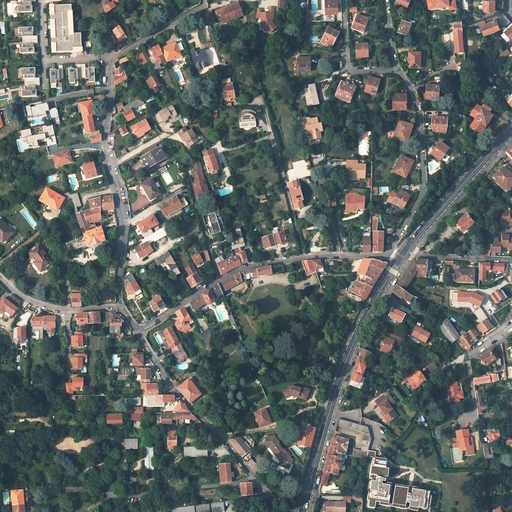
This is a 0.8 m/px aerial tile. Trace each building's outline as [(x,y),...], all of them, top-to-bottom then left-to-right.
[(27,0),(20,0),(20,2),(18,2),(18,6),(17,6),(17,13),(32,12),(32,5),(28,5),(27,0)] [(284,8),(285,0),(277,0),(277,8),(284,8)] [(336,0),(327,0),(327,4),(325,4),(326,14),(337,13),(336,0)] [(410,0),(397,0),(395,5),(406,10),(410,0)] [(431,0),(428,0),(429,8),(439,7),(439,8),(449,7),(449,12),(456,11),(455,3),(449,4),(448,0),(431,0)] [(493,11),(494,0),(492,0),(482,0),(482,11),(493,11)] [(113,1),(110,3),(104,7),(106,14),(116,6),(113,1)] [(242,16),(237,3),(226,8),(227,9),(223,11),(223,9),(215,12),(217,18),(219,17),(221,21),(226,19),(227,22),(242,16)] [(72,5),(50,6),(52,54),(83,53),(82,35),(73,35),(72,5)] [(272,12),(261,12),(256,11),(255,23),(260,23),(260,26),(265,27),(269,31),(275,27),(270,22),(269,22),(269,20),(271,20),(271,18),(272,18),(272,12)] [(504,14),(497,17),(505,27),(511,22),(510,20),(505,16),(504,14)] [(364,31),(369,19),(358,15),(353,28),(364,31)] [(484,35),(499,29),(495,20),(486,23),(484,20),(475,24),(477,27),(480,26),(484,35)] [(405,36),(407,37),(411,24),(402,21),(398,32),(405,35),(405,36)] [(126,38),(114,22),(113,23),(108,26),(113,33),(113,45),(126,38)] [(453,24),(455,48),(464,47),(461,23),(453,24)] [(511,23),(503,31),(504,32),(501,35),(507,42),(510,39),(511,40),(511,23)] [(22,36),(22,39),(30,39),(30,32),(33,32),(33,26),(18,27),(19,32),(19,36),(22,36)] [(208,41),(213,40),(210,26),(205,27),(207,34),(208,41)] [(322,42),(332,47),(339,33),(329,28),(322,42)] [(30,39),(22,39),(22,43),(20,43),(20,47),(19,47),(20,53),(34,52),(34,46),(30,46),(30,39)] [(162,51),(167,61),(181,54),(176,43),(171,46),(169,43),(162,47),(163,50),(162,51)] [(357,44),(357,57),(368,57),(369,44),(357,44)] [(158,46),(150,49),(155,59),(162,55),(158,46)] [(509,52),(506,49),(500,54),(503,58),(509,52)] [(196,53),(193,54),(197,66),(202,65),(202,66),(209,64),(204,50),(196,53)] [(138,66),(150,61),(145,51),(134,56),(138,66)] [(420,52),(411,52),(411,59),(409,59),(409,67),(420,68),(420,52)] [(298,71),(310,71),(310,57),(298,57),(298,71)] [(80,71),(80,79),(84,79),(84,82),(88,82),(95,82),(94,67),(87,68),(87,71),(80,71)] [(123,67),(116,69),(115,77),(114,78),(115,85),(127,78),(125,73),(124,70),(123,67)] [(24,79),(25,83),(32,82),(32,75),(35,75),(35,68),(21,69),(21,76),(22,76),(22,79),(24,79)] [(76,80),(80,79),(80,71),(73,72),(73,68),(66,69),(66,83),(73,83),(73,82),(77,82),(76,80)] [(56,81),(60,81),(59,73),(52,73),(52,70),(46,70),(47,85),(53,84),(53,83),(56,83),(56,81)] [(158,76),(146,82),(153,93),(155,96),(161,92),(158,87),(162,85),(158,76)] [(377,95),(381,79),(369,77),(367,86),(369,87),(367,93),(372,94),(372,93),(377,95)] [(32,82),(25,83),(25,87),(22,87),(22,90),(22,97),(36,96),(36,89),(33,89),(32,82)] [(355,88),(341,83),(337,94),(342,96),(341,98),(350,101),(355,88)] [(235,99),(232,84),(222,86),(224,101),(235,99)] [(428,99),(438,100),(440,87),(427,86),(426,94),(428,94),(428,99)] [(318,103),(316,89),(310,91),(310,88),(305,89),(306,96),(305,96),(308,105),(318,103)] [(152,94),(146,97),(149,102),(155,99),(152,94)] [(396,94),(396,104),(393,104),(393,110),(406,110),(406,95),(396,94)] [(146,103),(142,97),(124,107),(126,111),(134,107),(136,112),(133,114),(135,118),(140,115),(136,108),(146,103)] [(50,109),(49,102),(36,105),(36,106),(32,107),(31,105),(26,106),(29,118),(48,114),(47,111),(50,111),(52,118),(56,117),(57,123),(61,122),(58,107),(50,109)] [(83,117),(92,115),(96,115),(93,102),(87,103),(87,102),(81,103),(83,117)] [(155,115),(159,122),(162,121),(169,118),(168,116),(171,115),(172,116),(173,116),(176,115),(176,114),(172,106),(167,109),(166,108),(155,115)] [(480,109),(476,106),(470,114),(472,115),(471,116),(475,119),(471,126),(472,127),(471,128),(479,133),(480,132),(481,133),(484,129),(483,128),(484,126),(485,127),(492,116),(488,114),(490,111),(482,106),(480,109)] [(126,111),(123,113),(127,121),(135,118),(133,114),(136,112),(134,107),(126,111)] [(244,112),(242,113),(244,117),(242,118),(241,119),(241,120),(240,123),(240,129),(256,128),(256,123),(255,122),(254,120),(253,119),(256,114),(252,111),(244,112)] [(83,117),(86,133),(95,131),(92,115),(83,117)] [(447,118),(432,117),(432,121),(434,121),(433,127),(431,127),(431,130),(445,132),(447,118)] [(322,131),(320,124),(317,124),(316,118),(309,120),(308,118),(297,118),(301,132),(306,131),(307,135),(311,134),(312,140),(321,138),(319,132),(322,131)] [(146,120),(131,128),(135,136),(141,133),(142,134),(151,129),(146,120)] [(407,142),(412,125),(400,121),(394,138),(407,142)] [(54,124),(42,126),(44,134),(33,136),(31,129),(21,131),(22,139),(27,138),(28,145),(33,144),(34,148),(39,147),(38,141),(47,140),(47,139),(56,137),(54,124)] [(125,126),(119,129),(122,134),(128,131),(125,126)] [(183,135),(186,140),(189,146),(199,140),(192,129),(188,131),(186,127),(179,131),(181,136),(183,135)] [(102,140),(102,134),(91,136),(92,143),(102,140)] [(440,142),(431,154),(440,160),(449,148),(440,142)] [(156,144),(144,151),(146,156),(159,149),(156,144)] [(165,159),(159,148),(159,149),(146,156),(142,158),(148,168),(165,159)] [(68,151),(53,155),(56,166),(70,162),(69,157),(70,156),(68,151)] [(213,151),(208,152),(202,154),(208,175),(219,171),(213,151)] [(401,155),(393,171),(405,177),(413,161),(401,155)] [(195,188),(197,197),(206,195),(205,190),(204,186),(207,186),(206,181),(205,181),(202,171),(203,171),(199,159),(194,162),(197,172),(194,173),(196,184),(197,184),(198,187),(195,188)] [(355,161),(346,160),(345,165),(347,166),(347,171),(347,176),(357,177),(357,178),(363,179),(363,166),(355,165),(355,161)] [(97,176),(94,164),(83,167),(85,171),(86,171),(88,179),(97,176)] [(511,173),(510,171),(508,173),(505,170),(501,167),(493,178),(496,180),(499,183),(498,184),(504,189),(509,182),(511,184),(511,173)] [(151,180),(141,185),(146,193),(147,193),(148,195),(147,195),(150,200),(160,195),(151,180)] [(289,188),(295,210),(303,208),(301,202),(302,202),(299,189),(298,189),(296,182),(286,185),(288,189),(289,188)] [(63,199),(46,189),(39,200),(50,207),(48,209),(60,214),(66,204),(62,201),(63,199)] [(399,189),(391,203),(402,208),(406,201),(405,200),(408,194),(399,189)] [(75,204),(79,203),(75,193),(69,195),(73,205),(75,204)] [(364,198),(359,197),(359,195),(347,194),(346,209),(350,209),(350,212),(355,212),(355,207),(357,207),(357,210),(364,210),(364,198)] [(114,208),(112,196),(112,195),(99,197),(96,198),(88,200),(88,201),(89,200),(91,209),(78,213),(77,213),(83,233),(90,231),(89,228),(87,223),(101,220),(100,213),(100,209),(108,209),(114,208)] [(163,206),(160,208),(165,217),(168,215),(169,216),(188,205),(184,197),(178,200),(176,197),(162,204),(163,206)] [(225,231),(219,212),(210,215),(212,220),(209,221),(214,236),(221,234),(221,233),(225,231)] [(510,223),(510,214),(511,212),(505,212),(504,215),(502,214),(498,226),(503,227),(504,223),(510,223)] [(148,217),(144,219),(150,229),(158,224),(153,215),(148,218),(148,217)] [(465,216),(455,225),(463,235),(467,232),(468,233),(472,230),(470,229),(474,226),(465,216)] [(376,252),(382,252),(383,231),(377,231),(377,221),(376,221),(376,218),(372,218),(372,235),(373,235),(372,252),(376,252)] [(141,222),(137,224),(142,234),(150,229),(144,219),(141,221),(141,222)] [(5,243),(14,235),(15,237),(19,235),(10,224),(7,227),(1,221),(0,221),(0,242),(4,245),(7,245),(5,243)] [(91,226),(89,228),(90,231),(83,233),(86,242),(66,248),(67,253),(106,241),(102,226),(95,227),(94,226),(92,226),(91,226)] [(238,249),(238,251),(241,251),(240,248),(245,247),(240,228),(235,230),(236,234),(238,233),(239,236),(237,236),(238,242),(229,245),(231,251),(238,249)] [(161,229),(151,235),(155,242),(165,236),(161,229)] [(272,235),(275,246),(286,243),(283,232),(280,233),(279,231),(277,230),(272,231),(273,235),(272,235)] [(272,235),(262,238),(265,249),(275,246),(272,235)] [(500,235),(500,243),(500,247),(507,248),(507,250),(511,250),(511,248),(511,239),(508,239),(508,235),(500,235)] [(489,244),(489,245),(489,252),(500,253),(500,247),(500,243),(497,242),(498,238),(494,237),(492,245),(489,244)] [(141,258),(153,251),(148,242),(136,249),(141,258)] [(38,244),(26,253),(35,264),(34,265),(37,269),(43,265),(45,267),(51,263),(38,244)] [(489,245),(479,245),(479,256),(489,256),(489,252),(489,245)] [(233,258),(238,257),(241,265),(247,263),(244,251),(232,254),(233,258)] [(176,265),(169,252),(155,260),(158,265),(167,261),(171,268),(176,265)] [(204,262),(199,253),(192,258),(196,266),(204,262)] [(241,266),(241,265),(238,257),(233,258),(231,259),(232,261),(225,264),(228,272),(232,270),(235,268),(241,266)] [(368,265),(370,259),(363,259),(359,268),(366,272),(368,265)] [(368,265),(382,270),(383,269),(385,265),(389,260),(388,259),(380,260),(380,261),(375,260),(370,259),(368,265)] [(312,261),(316,271),(324,268),(321,260),(312,261)] [(411,262),(409,266),(416,271),(420,271),(419,278),(425,278),(426,260),(413,260),(411,262)] [(224,261),(216,264),(221,276),(222,275),(228,272),(225,264),(224,261)] [(312,261),(302,262),(307,277),(317,273),(316,271),(312,261)] [(193,265),(185,269),(190,277),(187,279),(192,288),(202,282),(197,273),(193,265)] [(382,270),(368,265),(366,272),(378,278),(380,274),(382,270)] [(395,286),(402,291),(414,274),(419,278),(420,271),(416,271),(409,266),(403,274),(397,283),(395,286)] [(253,278),(272,274),(271,267),(250,270),(243,272),(245,280),(253,278)] [(474,270),(456,270),(455,282),(474,283),(474,270)] [(363,276),(366,278),(363,284),(371,288),(375,282),(378,278),(366,272),(363,276)] [(135,281),(136,280),(132,273),(126,276),(130,283),(125,286),(130,295),(134,293),(135,294),(136,293),(137,295),(141,292),(135,281)] [(224,297),(230,294),(228,289),(238,284),(238,282),(242,281),(240,274),(238,274),(224,281),(218,284),(222,293),(224,297)] [(365,299),(371,288),(363,284),(356,281),(355,281),(349,291),(365,299)] [(205,293),(191,302),(194,309),(206,300),(207,302),(210,304),(213,302),(214,299),(213,297),(222,293),(218,284),(217,285),(205,293)] [(393,290),(392,292),(404,300),(408,295),(402,291),(395,286),(393,290)] [(404,300),(392,292),(391,294),(403,302),(404,300)] [(224,297),(227,301),(228,304),(236,300),(233,293),(230,294),(224,297)] [(469,302),(480,307),(484,298),(473,293),(473,294),(459,293),(459,301),(469,302)] [(412,304),(416,298),(410,296),(408,295),(404,300),(412,304)] [(5,296),(0,302),(0,308),(2,310),(5,308),(8,305),(11,302),(5,296)] [(79,297),(73,297),(73,299),(72,299),(73,306),(82,306),(81,299),(79,299),(79,297)] [(155,299),(148,302),(153,312),(160,308),(163,313),(167,310),(161,300),(157,302),(155,299)] [(206,300),(194,309),(194,311),(207,302),(206,300)] [(11,302),(8,305),(5,308),(2,310),(4,312),(6,310),(9,312),(16,306),(11,302)] [(16,306),(9,312),(12,315),(18,308),(16,306)] [(177,312),(181,320),(179,321),(179,320),(174,323),(179,332),(183,330),(184,331),(191,327),(189,324),(193,322),(188,312),(186,313),(183,308),(177,312)] [(392,308),(388,316),(401,322),(405,315),(392,308)] [(100,323),(99,312),(87,313),(87,323),(87,324),(100,323)] [(120,326),(121,326),(121,320),(120,320),(120,317),(115,317),(115,314),(114,312),(109,312),(109,322),(109,332),(115,332),(115,334),(120,334),(120,326)] [(77,324),(87,323),(87,313),(76,314),(77,324)] [(53,327),(54,327),(53,316),(43,316),(43,327),(47,327),(47,333),(53,333),(53,327)] [(43,339),(43,317),(32,317),(32,331),(39,331),(39,339),(43,339)] [(479,324),(477,325),(482,333),(491,327),(486,319),(479,324)] [(451,343),(458,339),(446,321),(440,326),(451,343)] [(420,328),(411,324),(407,332),(415,336),(415,338),(422,341),(426,333),(419,329),(420,328)] [(14,347),(17,347),(17,340),(26,339),(25,327),(14,327),(14,347)] [(169,345),(171,349),(180,344),(171,327),(166,329),(164,334),(168,340),(170,345),(169,345)] [(471,340),(478,335),(473,328),(466,333),(471,340)] [(465,334),(462,329),(456,333),(459,338),(465,334)] [(205,331),(199,334),(205,347),(211,344),(205,331)] [(83,340),(83,336),(85,336),(88,336),(88,332),(75,332),(75,336),(72,336),(72,340),(74,340),(74,343),(74,347),(83,347),(83,340)] [(387,332),(385,337),(386,338),(380,351),(388,354),(393,341),(399,343),(401,338),(387,332)] [(465,348),(473,343),(471,340),(466,333),(465,334),(459,338),(458,339),(465,348)] [(346,338),(339,336),(337,341),(336,344),(343,347),(346,338)] [(174,353),(179,362),(184,359),(187,357),(180,344),(171,349),(173,354),(174,353)] [(361,354),(359,360),(367,364),(371,354),(363,350),(361,354)] [(479,357),(485,366),(494,360),(488,351),(479,357)] [(133,360),(133,365),(143,365),(143,355),(142,355),(142,353),(133,353),(133,355),(133,360)] [(83,362),(83,358),(85,358),(88,358),(88,354),(75,354),(75,358),(72,358),(72,362),(74,362),(74,365),(74,369),(83,369),(83,362)] [(367,364),(359,360),(356,366),(353,373),(362,377),(367,364)] [(371,365),(367,364),(362,377),(366,378),(371,365)] [(426,379),(417,367),(403,377),(406,382),(408,380),(414,389),(419,386),(418,385),(422,381),(426,379)] [(137,368),(137,375),(141,374),(141,379),(151,379),(151,368),(137,368)] [(366,378),(362,377),(353,373),(351,379),(349,385),(357,388),(361,389),(366,378)] [(477,378),(473,379),(473,384),(496,381),(495,374),(489,375),(489,377),(477,379),(477,378)] [(77,388),(77,387),(82,387),(82,378),(72,378),(72,383),(65,383),(65,390),(68,390),(68,395),(72,395),(72,390),(72,388),(77,388)] [(190,403),(200,394),(189,381),(179,389),(190,403)] [(458,399),(462,398),(460,382),(445,384),(448,403),(459,402),(458,399)] [(158,396),(158,384),(147,384),(147,385),(147,396),(148,396),(158,396)] [(306,399),(309,389),(300,386),(300,388),(297,387),(291,385),(288,387),(290,389),(284,392),(286,397),(292,394),(298,395),(297,396),(306,399)] [(389,394),(383,398),(385,401),(378,407),(382,412),(384,415),(383,415),(388,423),(395,418),(390,411),(392,410),(390,406),(389,405),(394,401),(389,394)] [(148,396),(148,406),(165,406),(165,402),(174,402),(178,399),(174,396),(158,396),(148,396)] [(375,402),(378,407),(385,401),(383,398),(382,397),(375,402)] [(350,400),(345,399),(342,408),(347,410),(350,400)] [(481,410),(484,409),(483,405),(481,406),(480,399),(476,400),(478,415),(482,414),(481,410)] [(180,402),(173,413),(191,413),(180,402)] [(266,409),(256,413),(257,418),(258,418),(260,421),(259,422),(260,424),(261,424),(262,426),(261,427),(272,423),(266,409)] [(172,419),(176,419),(198,419),(191,413),(173,413),(163,413),(163,424),(170,423),(170,421),(172,421),(172,419)] [(121,414),(107,414),(107,423),(121,423),(121,414)] [(368,427),(338,420),(337,426),(365,434),(360,451),(352,449),(350,456),(367,458),(369,450),(371,440),(368,427)] [(298,436),(297,436),(296,439),(299,440),(298,443),(310,446),(312,438),(315,428),(301,424),(300,429),(299,429),(298,433),(299,433),(298,436)] [(488,436),(488,438),(490,438),(491,443),(499,442),(498,436),(499,436),(498,430),(494,431),(494,429),(490,430),(490,432),(488,432),(489,435),(488,436)] [(460,439),(461,451),(473,449),(472,438),(469,438),(468,430),(456,432),(457,440),(460,439)] [(176,432),(167,432),(168,449),(177,448),(177,445),(176,432)] [(275,436),(265,436),(266,447),(269,447),(278,459),(280,458),(282,461),(280,464),(280,465),(288,468),(290,463),(288,462),(290,457),(287,452),(286,453),(283,449),(278,443),(279,442),(275,436)] [(240,437),(228,440),(242,457),(250,451),(240,437)] [(333,438),(329,450),(336,452),(336,453),(344,455),(348,440),(333,437),(333,438)] [(138,439),(124,439),(124,449),(138,449),(138,439)] [(154,446),(144,446),(145,471),(155,470),(154,446)] [(208,446),(184,448),(184,457),(208,455),(208,446)] [(341,460),(341,459),(335,457),(336,453),(336,452),(329,450),(326,465),(320,485),(326,486),(329,474),(336,476),(339,465),(341,465),(343,465),(344,461),(343,460),(341,460)] [(375,451),(369,450),(367,458),(365,463),(364,468),(371,468),(370,474),(373,474),(372,480),(371,492),(369,491),(368,499),(370,500),(369,506),(375,507),(376,501),(381,502),(389,503),(392,485),(383,483),(383,480),(386,481),(387,478),(384,478),(384,476),(388,477),(390,468),(387,468),(387,461),(374,459),(375,451)] [(251,459),(246,463),(252,469),(256,466),(251,459)] [(230,463),(219,464),(221,482),(231,482),(230,467),(230,463)] [(252,483),(241,484),(242,496),(253,494),(252,483)] [(410,485),(396,483),(393,503),(406,506),(407,502),(410,502),(410,506),(420,508),(420,507),(428,509),(430,491),(418,489),(419,487),(413,486),(412,496),(411,496),(411,493),(408,493),(410,485)] [(24,504),(23,490),(12,491),(13,505),(24,504)] [(345,511),(346,502),(344,502),(337,501),(326,501),(326,510),(335,510),(335,511),(345,511)] [(225,511),(224,502),(211,504),(211,511),(225,511)] [(241,511),(243,510),(231,503),(226,511),(241,511)]
